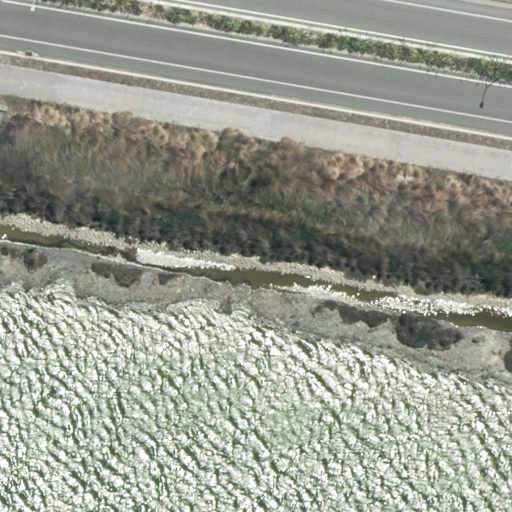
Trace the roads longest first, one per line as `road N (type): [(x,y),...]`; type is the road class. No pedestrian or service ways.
road 1 (tertiary): [(511,112),(0,21)]
road 2 (tertiary): [(289,0),(511,37)]
